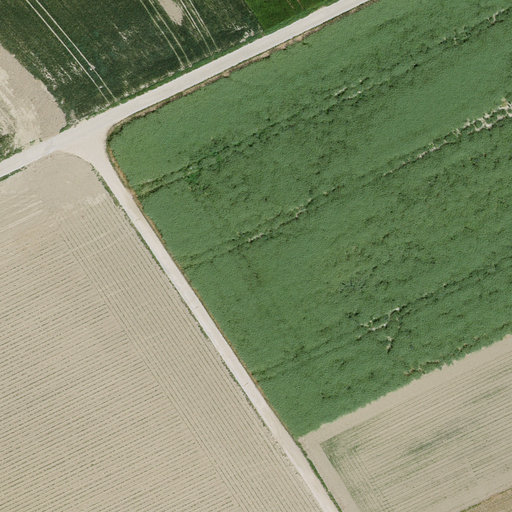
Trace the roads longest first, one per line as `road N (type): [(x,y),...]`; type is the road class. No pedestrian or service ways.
road 1 (track): [(82,140),(337,511)]
road 2 (track): [(378,0),(0,178)]
